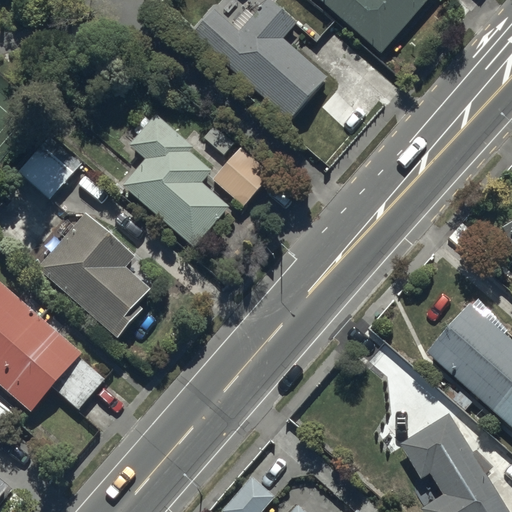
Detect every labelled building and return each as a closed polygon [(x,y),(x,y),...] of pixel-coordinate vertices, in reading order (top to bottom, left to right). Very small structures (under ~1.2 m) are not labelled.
[(317,0),(381,62),(436,0),(317,0)] [(245,15),(231,31),(216,18),(194,44),(292,127),(329,83),(286,46),(298,31),(270,7),(256,24),(245,15)] [(146,159),(123,185),(193,251),(232,211),(204,181),(211,170),(191,151),(193,147),(157,114),(130,145),(146,159)] [(84,173),(55,143),(18,180),(47,209),(84,173)] [(241,147),(214,179),(244,206),(271,174),(241,147)] [(86,219),(38,275),(120,347),(145,318),(141,314),(154,299),(127,275),(137,264),(86,219)] [(0,289),(0,393),(33,422),(55,396),(80,417),(106,387),(82,366),(85,363),(0,289)] [(476,305),(428,359),(511,433),(511,346),(507,342),(511,337),(476,305)] [(0,443),(15,425),(0,413),(0,443)] [(474,460),(451,422),(402,451),(423,486),(432,480),(445,502),(429,511),(507,511),(489,482),(496,475),(478,458),(474,460)] [(266,511),(276,502),(253,481),(223,511),(266,511)] [(0,511),(12,499),(0,488),(0,511)]
